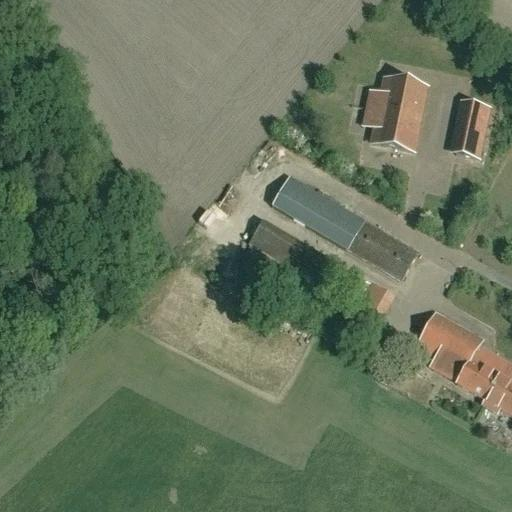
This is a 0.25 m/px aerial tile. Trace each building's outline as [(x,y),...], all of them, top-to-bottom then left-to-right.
[(426,92),(383,84),(371,146),(413,155),(426,92)] [(456,157),(479,162),(489,112),(466,107),(456,157)] [(362,223),(289,180),(271,210),(345,253),(345,252),(400,285),(417,256),(362,224),(362,223)] [(322,293),(336,270),(263,225),(249,248),(322,293)] [(349,328),(372,341),(394,303),(371,290),(349,328)] [(475,382),(482,370),(472,363),(483,345),(435,317),(415,352),(451,373),(461,380),(456,389),(484,405),(493,390),(484,385),(483,387),(475,382)] [(493,390),(484,405),(482,409),(497,418),(500,414),(511,421),(511,386),(482,370),(475,382),(483,387),(484,385),(493,390)]
